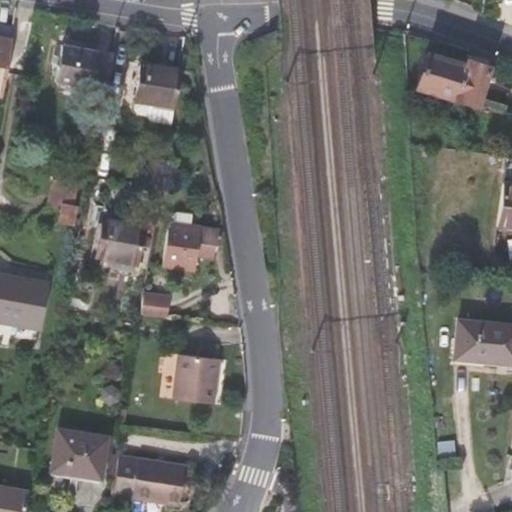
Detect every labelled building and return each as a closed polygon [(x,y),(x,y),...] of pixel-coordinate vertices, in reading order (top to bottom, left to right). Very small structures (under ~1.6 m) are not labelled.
[(0,91),(12,25),(0,23),(0,91)] [(53,79),(104,89),(110,53),(60,44),(53,79)] [(425,53),(415,86),(474,104),(486,66),(464,60),(463,64),(425,53)] [(172,108),(178,71),(138,65),(133,102),(146,104),(144,115),(144,116),(148,122),(169,125),(172,108)] [(146,104),(133,102),(132,110),(136,114),(144,115),(146,104)] [(163,162),(152,160),(150,173),(161,175),(163,162)] [(170,192),(175,164),(163,162),(161,175),(159,190),(170,192)] [(161,175),(150,173),(148,188),(159,190),(161,175)] [(493,226),(511,228),(511,184),(499,182),(493,226)] [(73,222),(75,206),(62,204),(58,220),(73,222)] [(175,220),(174,223),(168,266),(186,268),(200,270),(202,254),(213,255),(216,229),(196,226),(198,215),(183,212),(175,220)] [(135,262),(141,225),(102,219),(96,256),(135,262)] [(44,282),(0,274),(0,323),(36,329),(44,282)] [(171,292),(144,286),(141,305),(167,311),(171,292)] [(511,325),(456,320),(452,358),(482,361),(511,363),(511,325)] [(177,352),(170,394),(215,402),(223,361),(177,352)] [(481,367),(482,361),(452,358),(451,364),(481,367)] [(99,478),(105,437),(56,430),(50,470),(99,478)] [(184,459),(118,449),(112,488),(178,498),(182,478),(184,459)] [(0,511),(24,511),(28,493),(0,488),(0,511)]
